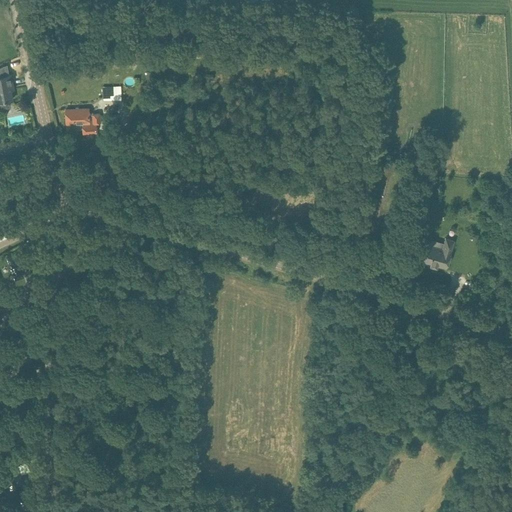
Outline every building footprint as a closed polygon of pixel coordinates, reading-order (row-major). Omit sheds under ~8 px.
[(119,41),(119,49),(132,49),(132,41),(119,41)] [(0,106),(0,108),(9,107),(8,100),(12,99),(11,90),(13,90),(12,83),(10,74),(9,75),(7,65),(0,67),(0,106)] [(109,101),(121,100),(120,90),(114,91),(114,89),(108,89),(109,101)] [(88,109),(65,110),(66,125),(82,124),(82,134),(96,133),(96,123),(100,123),(99,115),(89,115),(88,109)] [(385,240),(388,230),(404,163),(377,157),(361,224),(359,233),(374,237),(373,238),(374,238),(375,237),(385,240)] [(437,265),(446,268),(451,251),(454,240),(445,238),(443,245),(440,244),(436,247),(426,244),(423,252),(420,253),(419,257),(421,259),(421,261),(430,263),(430,265),(436,267),(437,265)] [(398,441),(409,429),(405,425),(394,438),(398,441)] [(19,465),(11,468),(18,485),(35,478),(31,470),(23,473),(19,465)]
